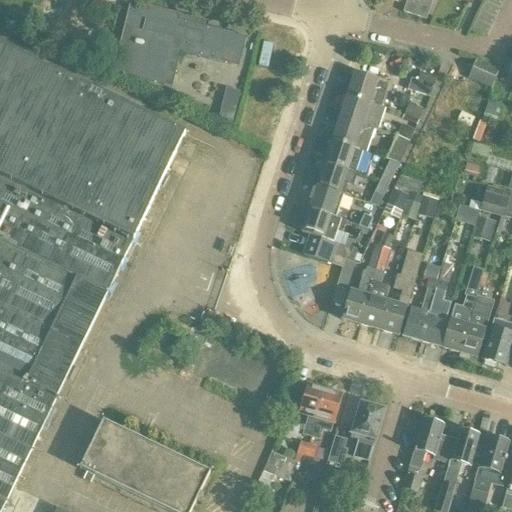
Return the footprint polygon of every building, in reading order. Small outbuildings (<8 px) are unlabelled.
[(406,0),(403,13),(426,21),(432,0),(406,0)] [(172,88),(181,53),(238,68),(246,38),(178,21),(179,15),(130,3),(113,74),(172,88)] [(52,46),(57,34),(44,28),(38,39),(52,46)] [(498,70),(475,60),(467,79),(490,89),(498,70)] [(511,85),(511,63),(509,63),(503,83),(511,85)] [(347,97),(371,105),(381,108),(389,85),(355,73),(347,97)] [(186,158),(186,150),(103,115),(92,115),(89,104),(20,75),(20,152),(13,154),(7,169),(7,156),(2,138),(0,143),(0,195),(103,239),(107,239),(110,251),(140,251),(133,248),(144,245),(157,216),(157,215),(151,196),(158,180),(146,175),(179,175),(186,158)] [(434,87),(410,79),(407,90),(430,98),(434,87)] [(374,131),(378,132),(381,121),(367,116),(371,105),(347,97),(339,119),(374,131)] [(495,125),(500,107),(488,103),(482,122),(495,125)] [(409,105),(404,116),(418,121),(422,111),(409,105)] [(235,113),(221,110),(218,122),(232,125),(235,113)] [(332,142),(362,152),(366,154),(374,131),(339,119),(332,142)] [(409,144),(415,131),(401,125),(396,138),(409,144)] [(398,167),(409,144),(396,138),(385,161),(389,163),(398,167)] [(347,172),(355,175),(362,152),(332,142),(324,165),(347,172)] [(389,163),(379,183),(388,187),(398,167),(389,163)] [(324,165),(316,188),(343,197),(347,185),(351,186),(355,175),(347,172),(324,165)] [(479,168),(467,165),(464,174),(476,178),(479,168)] [(374,194),(383,198),(388,187),(379,183),(374,194)] [(336,219),(343,197),(316,188),(309,210),(336,219)] [(402,213),(405,206),(407,201),(410,193),(394,188),(386,205),(402,213)] [(480,212),(504,219),(510,195),(487,188),(480,212)] [(410,193),(407,201),(420,206),(422,197),(418,196),(410,193)] [(438,201),(423,196),(422,197),(420,206),(416,215),(432,220),(435,211),(438,201)] [(336,219),(309,210),(301,234),(309,237),(305,252),(311,254),(309,259),(341,269),(344,260),(353,263),(357,252),(331,243),(338,220),(336,219)] [(387,214),(384,228),(400,231),(402,217),(387,214)] [(358,227),(362,228),(367,230),(372,219),(364,215),(358,227)] [(498,224),(478,218),(472,238),(492,244),(498,224)] [(382,248),(388,250),(389,247),(389,248),(393,238),(383,234),(378,247),(374,246),(367,268),(366,268),(363,280),(361,279),(357,294),(350,292),(341,321),(359,326),(367,297),(375,270),(376,265),(377,265),(382,248)] [(389,287),(381,285),(384,273),(383,273),(390,251),(388,250),(382,248),(377,265),(376,265),(375,270),(367,297),(359,326),(380,332),(388,303),(384,302),(389,287)] [(398,337),(422,256),(407,252),(400,276),(396,275),(392,290),(402,292),(398,306),(388,303),(380,332),(398,337)] [(453,268),(442,264),(437,282),(447,285),(448,285),(453,268)] [(430,267),(426,279),(428,279),(436,282),(439,270),(430,267)] [(420,312),(410,309),(402,338),(420,343),(437,282),(436,282),(428,279),(425,290),(427,291),(420,312)] [(437,349),(446,320),(436,317),(443,296),(444,297),(448,285),(447,285),(437,282),(420,343),(437,349)] [(465,298),(466,297),(475,299),(477,290),(467,287),(464,297),(465,298)] [(454,305),(450,321),(441,350),(459,355),(476,300),(475,299),(466,297),(465,298),(462,308),(454,305)] [(493,302),(476,298),(476,300),(459,355),(477,360),(493,302)] [(510,351),(511,351),(511,325),(510,325),(511,323),(494,318),(482,361),(506,368),(510,351)] [(38,377),(32,399),(63,409),(70,386),(38,377)] [(307,386),(298,416),(307,418),(302,436),(311,438),(324,391),(307,386)] [(342,396),(324,391),(311,438),(319,441),(322,431),(330,433),(333,425),(334,426),(342,396)] [(350,439),(359,442),(360,437),(375,441),(384,411),(381,410),(382,407),(371,404),(371,407),(360,404),(350,439)] [(447,466),(455,441),(440,437),(443,426),(423,421),(409,469),(420,472),(423,463),(426,456),(434,458),(432,461),(447,466)] [(455,488),(461,466),(469,468),(479,437),(458,431),(455,441),(447,466),(448,466),(443,484),(442,484),(433,511),(448,511),(455,488)] [(348,450),(344,449),(347,441),(335,437),(327,463),(343,467),(348,450)] [(483,511),(494,474),(500,475),(509,444),(488,438),(478,469),(466,510),(472,511),(483,511)] [(301,442),(294,462),(298,464),(300,465),(303,457),(305,457),(309,445),(301,442)] [(309,445),(305,457),(313,460),(317,447),(309,445)] [(298,464),(294,462),(271,453),(263,472),(275,478),(290,484),(298,464)] [(301,465),(300,468),(310,471),(311,468),(313,460),(305,457),(303,457),(301,465)] [(511,511),(511,472),(502,509),(511,511)] [(407,475),(402,490),(418,495),(422,479),(418,478),(407,475)] [(265,479),(260,493),(271,497),(276,483),(265,479)] [(0,510),(10,511),(11,511),(16,487),(0,484),(0,510)]
